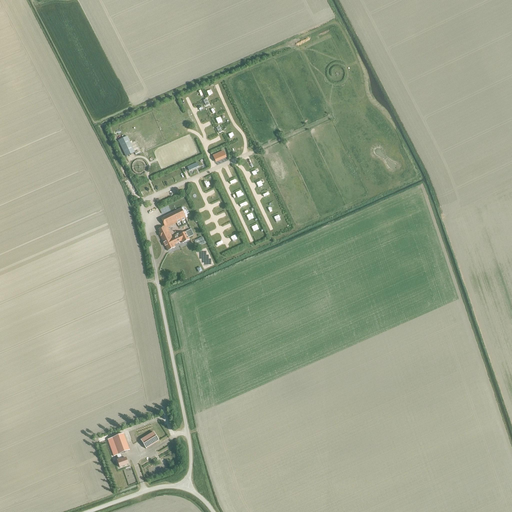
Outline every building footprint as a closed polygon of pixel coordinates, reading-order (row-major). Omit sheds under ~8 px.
[(176,222),(176,223),(186,219),(185,218),(187,217),(187,216),(187,215),(185,210),(184,210),(183,208),(163,218),(167,226),(176,222)] [(179,236),(171,239),(165,227),(158,230),(159,233),(159,234),(160,237),(161,237),(164,243),(163,243),(165,246),(166,246),(168,251),(175,247),(174,245),(182,241),(179,236)] [(194,241),(197,247),(205,244),(203,238),(194,241)] [(153,432),(140,440),(146,449),(159,441),(153,432)] [(126,458),(122,459),(120,454),(129,451),(123,434),(107,440),(113,457),(117,455),(118,460),(117,460),(119,468),(128,464),(126,458)]
